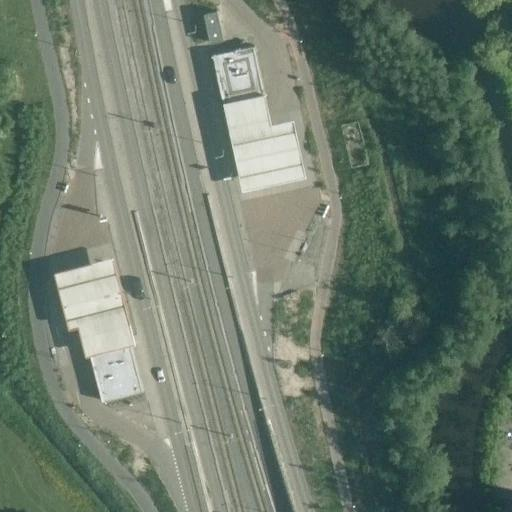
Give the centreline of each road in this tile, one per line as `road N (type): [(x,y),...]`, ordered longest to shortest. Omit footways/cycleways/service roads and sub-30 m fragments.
road 1 (secondary): [(308,511),(173,0)]
road 2 (secondary): [(282,511),(235,347),(156,0)]
road 3 (secondary): [(94,0),(215,511)]
road 4 (secondary): [(77,0),(95,108),(192,511)]
